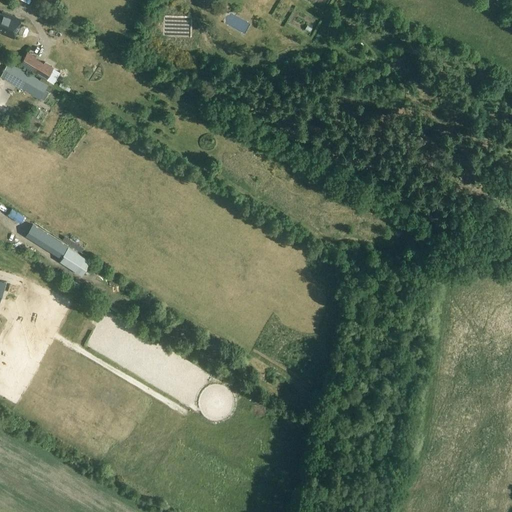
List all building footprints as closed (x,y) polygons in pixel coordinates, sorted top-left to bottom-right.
[(14,38),(16,31),(18,32),(18,33),(19,35),(23,37),(26,36),(29,30),(27,27),(23,26),(20,27),(18,27),(21,20),(2,12),(1,14),(0,13),(0,30),(2,31),(2,33),(14,38)] [(20,64),(46,80),(53,68),(28,52),(20,64)] [(0,77),(40,99),(48,85),(9,62),(0,77)] [(12,208),(7,215),(20,224),(25,216),(12,208)] [(65,236),(62,241),(81,253),(84,248),(65,236)]
